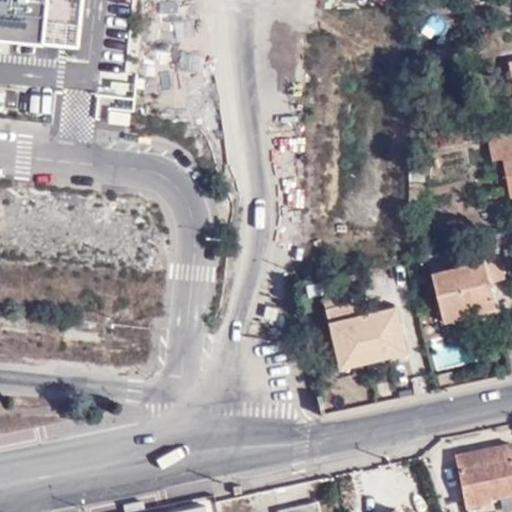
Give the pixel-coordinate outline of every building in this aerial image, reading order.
[(0,0),(0,27),(68,34),(71,0),(0,0)] [(445,42),(415,50),(418,71),(451,64),(445,42)] [(511,134),(488,139),(492,158),(504,156),(511,191),(511,134)] [(446,318),(498,305),(492,279),(505,275),(499,250),(481,254),(483,259),(434,271),(446,318)] [(136,319),(149,319),(148,288),(135,288),(136,319)] [(399,304),(333,318),(342,361),(390,351),(392,355),(410,352),(399,304)] [(511,493),(511,452),(510,442),(457,453),(467,506),(494,501),(493,498),(511,493)] [(172,511),(214,511),(211,496),(171,506),(172,511)] [(322,511),(321,502),(282,509),(282,511),(322,511)]
